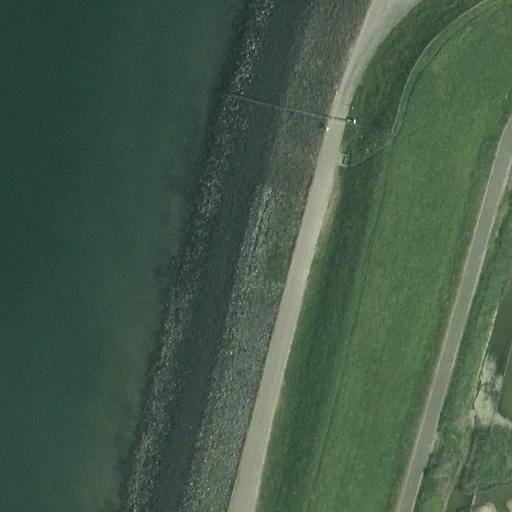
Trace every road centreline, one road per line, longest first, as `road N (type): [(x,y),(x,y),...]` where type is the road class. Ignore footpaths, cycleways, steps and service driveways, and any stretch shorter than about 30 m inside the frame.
road 1 (unclassified): [(244,511),(343,121)]
road 2 (unclassified): [(410,511),(511,144)]
